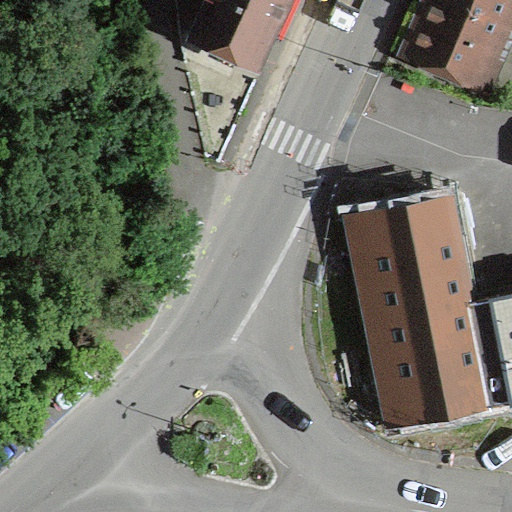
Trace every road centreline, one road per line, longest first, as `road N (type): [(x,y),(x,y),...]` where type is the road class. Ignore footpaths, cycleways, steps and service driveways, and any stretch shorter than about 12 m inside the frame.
road 1 (tertiary): [(58,488),(385,509)]
road 2 (residential): [(251,245),(191,193),(151,0)]
road 3 (secondary): [(361,0),(251,245)]
road 4 (tertiary): [(385,509),(204,332)]
road 5 (secondary): [(204,332),(58,488)]
